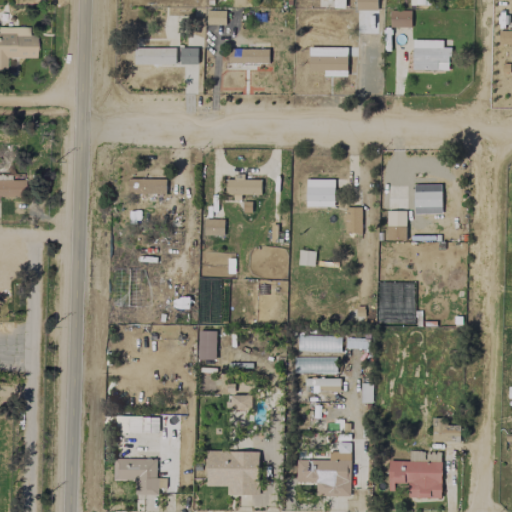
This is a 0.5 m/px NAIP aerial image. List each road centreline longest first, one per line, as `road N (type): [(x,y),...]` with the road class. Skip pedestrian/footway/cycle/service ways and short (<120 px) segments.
road 1 (residential): [(69,511),(86,0)]
road 2 (residential): [(83,134),(511,140)]
road 3 (residential): [(487,511),(488,140)]
